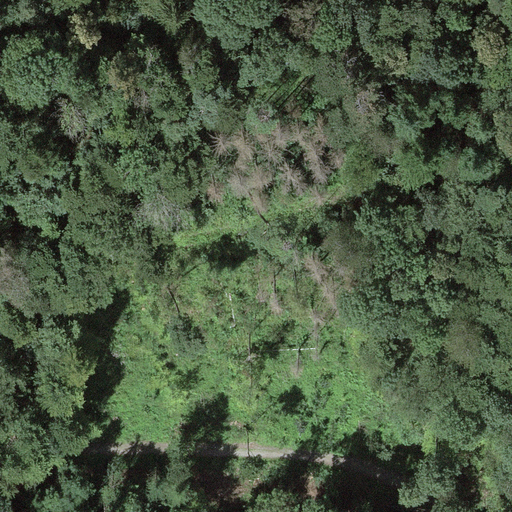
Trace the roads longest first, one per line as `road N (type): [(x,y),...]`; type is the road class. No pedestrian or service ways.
road 1 (track): [(0,314),(113,265),(292,211),(421,155),(511,153)]
road 2 (track): [(0,448),(303,451),(381,474),(456,511)]
